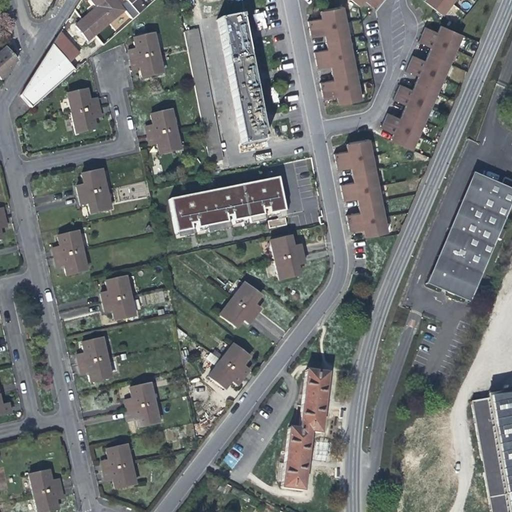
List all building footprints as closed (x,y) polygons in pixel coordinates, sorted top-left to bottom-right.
[(82,19),(75,25),(78,29),(75,31),(80,38),(83,35),(87,41),(110,22),(116,29),(130,18),(115,0),(91,0),(91,1),(96,7),(82,19)] [(126,0),(139,15),(145,9),(137,0),(126,0)] [(349,0),(356,5),(359,0),(362,0),(363,1),(373,9),(380,0),(349,0)] [(427,0),(425,3),(441,15),(453,0),(427,0)] [(341,104),(360,101),(342,7),(322,11),(324,19),(320,19),(307,22),(311,38),(323,36),(327,35),(330,49),(326,50),(313,53),(317,69),(330,67),(333,66),(336,80),(332,81),(320,84),(323,100),(336,97),(339,97),(341,104)] [(224,62),(248,58),(244,40),(248,40),(248,35),(247,32),(243,33),(239,16),(216,20),(224,62)] [(394,144),(412,151),(462,34),(443,27),(440,34),(437,32),(425,27),(418,43),(430,48),(434,49),(428,63),(425,62),(413,56),(406,72),(418,77),(421,78),(416,92),(412,91),(400,85),(394,101),(406,106),(409,107),(404,121),(400,120),(388,115),(382,130),(394,135),(397,137),(394,144)] [(183,33),(209,164),(221,161),(196,30),(183,33)] [(59,32),(52,44),(62,56),(69,63),(79,54),(59,32)] [(156,56),(152,36),(132,40),(133,45),(134,50),(126,52),(128,62),(156,56)] [(62,56),(52,44),(44,56),(37,67),(54,86),(74,69),(69,63),(62,56)] [(11,66),(17,61),(5,47),(0,51),(0,79),(10,71),(8,68),(11,66)] [(427,57),(425,62),(428,63),(434,49),(430,48),(429,51),(427,57)] [(161,76),(156,56),(128,62),(130,71),(138,70),(139,73),(140,80),(161,76)] [(251,75),(248,58),(224,62),(232,105),(256,100),(252,83),(257,82),(256,77),(255,74),(251,75)] [(31,107),(54,86),(37,67),(31,77),(20,94),(25,102),(29,108),(31,107)] [(413,88),(412,91),(416,92),(421,78),(418,77),(417,80),(413,88)] [(97,111),(95,101),(88,103),(87,97),(86,92),(66,97),(70,116),(97,111)] [(263,117),(259,117),(256,100),(232,105),(240,146),(263,141),(260,125),(265,124),(264,122),(263,117)] [(401,117),(400,120),(404,121),(409,107),(406,106),(405,109),(401,117)] [(99,119),(97,111),(70,116),(72,125),(74,137),(94,133),(93,126),(92,123),(99,121),(99,119)] [(172,131),(168,111),(148,115),(149,123),(150,125),(143,127),(145,137),(172,131)] [(177,150),(172,131),(145,137),(147,146),(154,145),(155,150),(156,155),(177,150)] [(386,234),(368,140),(348,144),(350,152),(346,153),(334,155),(336,167),(337,171),(350,169),(353,168),(356,183),(353,184),(340,186),(343,203),(356,200),(359,199),(362,214),(358,214),(346,217),(347,224),(349,233),(362,231),(365,230),(367,238),(386,234)] [(104,192),(100,172),(80,176),(81,181),(82,186),(74,188),(76,198),(104,192)] [(500,230),(511,200),(511,192),(507,190),(511,182),(503,178),(500,187),(479,178),(471,175),(452,221),(424,285),(431,288),(464,302),(468,304),(484,266),(495,240),(500,241),(503,231),(500,230)] [(286,211),(279,178),(269,180),(168,201),(175,235),(176,237),(183,236),(184,240),(191,238),(190,231),(189,226),(191,226),(194,225),(196,230),(196,233),(204,231),(205,235),(212,234),(212,230),(219,228),(220,232),(227,230),(226,224),(225,218),(227,218),(230,217),(231,222),(232,222),(232,225),(240,224),(240,227),(248,226),(247,222),(255,220),(256,224),(262,223),(261,216),(262,216),(260,211),(264,210),(266,209),(267,215),(268,218),(276,216),(276,219),(266,221),(267,229),(285,225),(283,218),(282,212),(286,211)] [(105,195),(104,192),(76,198),(77,201),(79,208),(86,206),(87,210),(88,216),(109,212),(105,195)] [(82,252),(78,235),(57,239),(58,244),(59,248),(53,250),(54,259),(55,260),(82,254),(82,252)] [(301,255),(299,246),(291,248),(291,245),(290,242),(289,237),(269,243),(273,261),(301,255)] [(87,273),(82,254),(55,260),(57,270),(64,269),(65,273),(66,278),(87,273)] [(303,266),(301,255),(273,261),(278,282),(298,277),(297,273),(296,268),(303,266)] [(128,296),(124,278),(103,283),(105,289),(106,292),(98,294),(100,301),(100,304),(128,298),(128,296)] [(255,301),(259,297),(255,294),(243,284),(236,293),(230,301),(252,317),(256,312),(258,309),(253,304),(255,301)] [(133,317),(128,298),(100,304),(102,313),(110,311),(112,317),(113,322),(133,317)] [(246,325),(252,317),(230,301),(218,316),(234,329),(237,325),(240,320),(246,325)] [(104,352),(101,339),(81,344),(82,348),(83,353),(76,355),(77,359),(79,366),(106,359),(104,352)] [(245,362),(248,358),(232,345),(224,354),(219,361),(242,379),(247,372),(249,369),(243,365),(245,362)] [(214,364),(219,358),(211,353),(206,359),(214,364)] [(110,376),(106,359),(79,366),(80,375),(88,373),(89,377),(90,381),(90,383),(100,381),(108,379),(110,379),(110,376)] [(242,379),(219,361),(218,363),(209,375),(207,377),(223,390),(226,386),(230,382),(236,386),(242,379)] [(305,371),(298,430),(309,431),(320,433),(323,399),(326,373),(305,371)] [(153,404),(148,384),(128,389),(129,394),(130,399),(123,401),(123,403),(125,410),(125,411),(153,404)] [(470,401),(490,511),(511,511),(511,391),(487,396),(487,398),(470,401)] [(0,414),(8,412),(6,403),(0,404),(0,414)] [(158,423),(153,404),(125,411),(127,420),(135,419),(136,422),(137,428),(158,423)] [(304,467),(309,431),(298,430),(287,429),(280,488),(302,491),(304,467)] [(129,464),(125,444),(105,448),(107,459),(100,460),(102,470),(102,471),(129,465),(129,464)] [(229,453),(223,460),(232,467),(238,460),(229,453)] [(134,484),(129,465),(102,471),(104,479),(111,478),(113,488),(134,484)] [(48,469),(29,473),(33,492),(59,486),(58,477),(50,479),(49,474),(48,469)] [(222,483),(218,489),(227,494),(230,487),(222,483)] [(60,487),(59,486),(33,492),(36,511),(39,511),(56,508),(55,503),(54,498),(62,497),(60,487)] [(231,492),(238,496),(241,492),(233,488),(231,492)]
